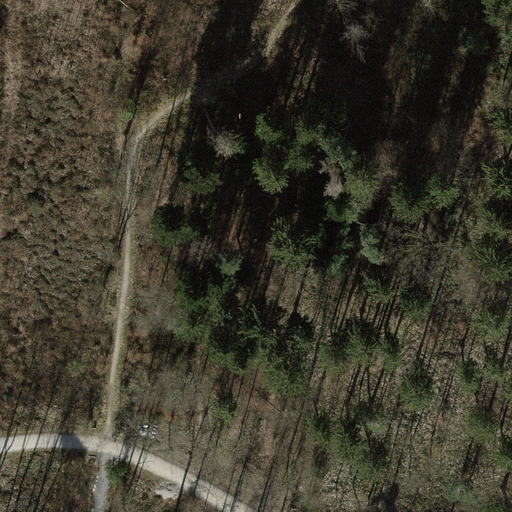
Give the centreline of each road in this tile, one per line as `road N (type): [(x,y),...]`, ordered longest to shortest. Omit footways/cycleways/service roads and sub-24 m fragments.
road 1 (track): [(300,0),(267,53),(134,138),(105,444)]
road 2 (track): [(253,511),(105,444),(45,439),(0,446)]
